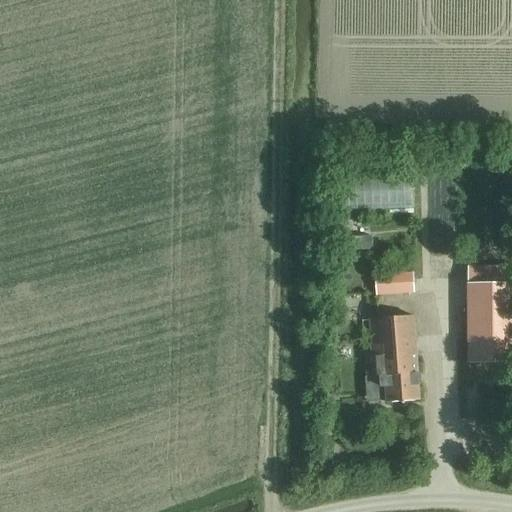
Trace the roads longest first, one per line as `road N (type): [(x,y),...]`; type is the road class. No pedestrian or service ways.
road 1 (track): [(274,511),(267,442),(277,0)]
road 2 (unclassified): [(331,511),(461,496),(511,506)]
